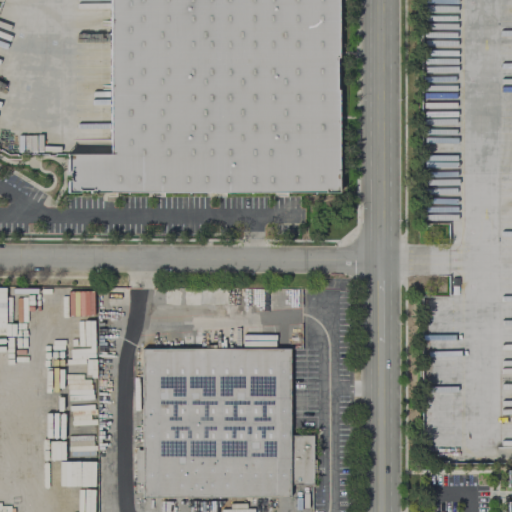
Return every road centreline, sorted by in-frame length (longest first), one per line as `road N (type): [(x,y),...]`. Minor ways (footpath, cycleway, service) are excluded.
road 1 (tertiary): [(380,0),(382,511)]
road 2 (residential): [(0,258),(382,260)]
